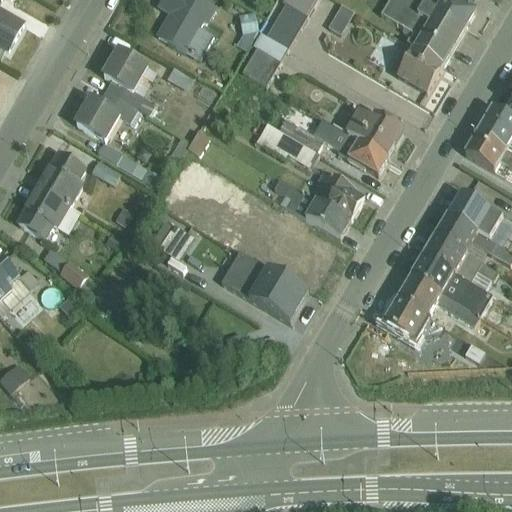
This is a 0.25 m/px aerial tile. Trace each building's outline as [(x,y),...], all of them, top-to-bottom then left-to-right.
[(0,0),(0,64),(1,65),(5,57),(9,59),(27,28),(0,12),(0,8),(4,1),(1,0),(0,0)] [(169,19),(157,42),(200,67),(215,42),(201,34),(205,28),(209,30),(218,14),(194,0),(165,0),(158,13),(169,19)] [(266,41),(290,55),(321,0),(286,0),(283,8),(286,10),(266,41)] [(467,34),(412,0),(411,0),(393,0),(382,19),(414,38),(407,49),(414,53),(445,71),(451,61),(467,34)] [(411,0),(412,0),(467,34),(478,16),(464,7),(466,4),(459,0),(445,0),(443,3),(437,0),(411,0)] [(342,10),(329,33),(342,41),(355,18),(342,10)] [(255,19),(239,21),(244,40),(241,43),(252,49),(259,38),(255,19)] [(290,55),(266,41),(261,38),(253,52),(258,54),(243,78),(268,93),(290,55)] [(445,71),(414,53),(397,82),(427,100),(445,71)] [(113,88),(107,97),(149,122),(156,110),(145,104),(146,103),(145,103),(158,79),(150,75),(151,73),(119,54),(103,82),(113,88)] [(398,55),(388,75),(394,78),(404,58),(398,55)] [(175,73),(168,85),(189,97),(196,85),(175,73)] [(143,119),(107,97),(101,108),(91,102),(75,130),(107,149),(121,124),(131,129),(136,131),(143,119)] [(478,139),(511,158),(511,124),(505,120),(493,113),(478,139)] [(268,130),(318,159),(326,144),(352,158),(348,167),(365,176),(366,176),(379,183),(390,165),(389,164),(347,139),(323,125),(314,140),(269,115),(262,127),(268,130)] [(347,139),(389,164),(396,154),(397,154),(407,137),(375,119),(372,124),(360,117),(347,139)] [(318,159),(268,130),(257,148),(287,165),(289,162),(312,175),(320,161),(318,159)] [(199,137),(189,155),(200,162),(210,144),(199,137)] [(511,158),(478,139),(466,160),(495,177),(501,166),(511,172),(511,158)] [(104,149),(97,161),(153,193),(160,181),(104,149)] [(38,194),(73,214),(86,192),(81,189),(88,175),(58,158),(38,194)] [(100,167),(93,179),(115,192),(122,180),(100,167)] [(311,203),(351,228),(365,204),(357,199),(359,197),(325,177),(311,203)] [(351,228),(311,203),(281,186),(275,195),(285,201),(294,207),(289,215),(340,245),(341,245),(351,228)] [(73,214),(38,194),(17,230),(47,247),(55,234),(60,237),(60,235),(69,240),(81,219),(73,214)] [(448,221),(490,245),(503,223),(461,198),(448,221)] [(294,207),(285,201),(281,210),(289,215),(294,207)] [(124,214),(116,226),(126,232),(133,219),(124,214)] [(436,241),(482,268),(488,258),(510,271),(511,268),(511,257),(490,245),(448,221),(436,241)] [(165,227),(152,247),(161,253),(159,255),(180,269),(195,245),(175,231),(174,232),(165,227)] [(113,240),(107,249),(122,258),(128,249),(113,240)] [(424,261),(472,289),(478,278),(493,288),(499,278),(482,268),(436,241),(424,261)] [(51,255),(44,265),(59,276),(66,267),(51,255)] [(241,257),(222,290),(291,330),(310,298),(241,257)] [(0,323),(2,325),(31,298),(31,297),(32,296),(20,283),(0,259),(0,323)] [(412,282),(443,301),(450,290),(453,292),(452,294),(475,308),(477,304),(481,306),(480,310),(490,315),(496,304),(472,289),(424,261),(412,282)] [(71,267),(60,280),(88,301),(97,288),(71,267)] [(20,283),(32,296),(41,289),(29,275),(20,283)] [(478,278),(472,289),(488,298),(493,288),(478,278)] [(398,307),(430,324),(437,311),(452,319),(475,333),(481,324),(443,301),(412,282),(398,307)] [(70,303),(60,312),(71,325),(81,317),(70,303)] [(430,324),(398,307),(384,331),(416,350),(420,343),(441,340),(445,333),(444,333),(430,324)] [(430,324),(444,333),(452,319),(437,311),(430,324)] [(19,369),(0,385),(0,386),(11,399),(31,382),(19,369)]
